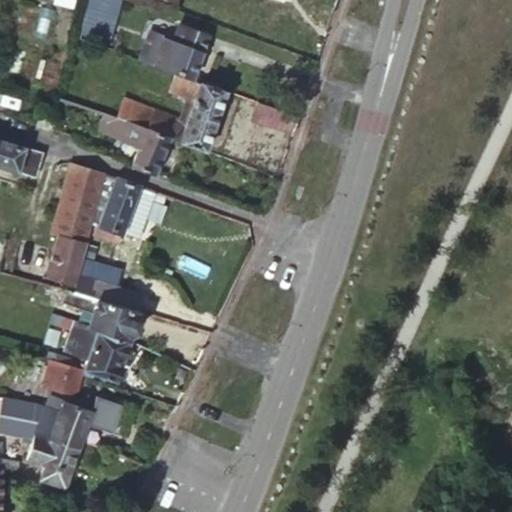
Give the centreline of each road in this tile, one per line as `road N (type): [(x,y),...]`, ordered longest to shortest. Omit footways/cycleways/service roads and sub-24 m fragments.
road 1 (residential): [(0,138),(246,211),(332,248)]
road 2 (secondary): [(332,248),(234,511)]
road 3 (secondary): [(402,0),(332,248)]
